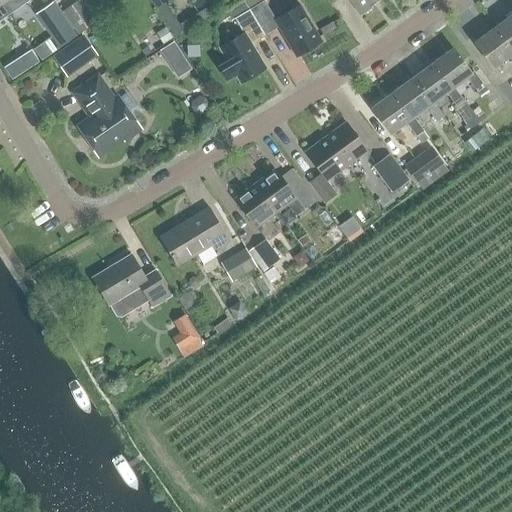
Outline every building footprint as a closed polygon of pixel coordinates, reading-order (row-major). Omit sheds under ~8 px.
[(0,0),(0,19),(11,12),(4,3),(3,4),(0,0)] [(4,3),(11,12),(11,13),(30,0),(0,0),(3,4),(4,3)] [(347,0),(360,16),(381,1),(379,0),(347,0)] [(61,13),(77,37),(94,25),(79,2),(61,13)] [(263,2),(248,11),(263,37),(277,29),(295,59),(320,44),(298,7),(274,21),(263,2)] [(74,37),(52,4),(37,15),(59,47),(74,37)] [(250,45),(263,37),(248,11),(233,20),(242,35),(218,49),(226,63),(217,68),(226,82),(235,77),(239,85),(265,70),(250,45)] [(511,16),(494,29),(511,53),(511,16)] [(511,53),(494,29),(473,44),(492,70),(508,59),(511,64),(511,53)] [(52,58),(63,74),(94,53),(82,36),(52,58)] [(179,40),(164,49),(182,78),(197,69),(179,40)] [(450,91),(453,89),(466,80),(476,93),(483,88),(472,74),(470,75),(452,50),(432,66),(450,91)] [(20,58),(4,69),(11,81),(28,70),(20,58)] [(478,123),(453,89),(450,91),(432,66),(411,80),(430,106),(432,104),(445,95),(456,108),(471,128),(478,123)] [(78,129),(97,157),(122,139),(124,141),(139,131),(117,99),(113,102),(97,79),(74,95),(91,120),(78,129)] [(430,106),(411,80),(391,95),(410,121),(412,119),(425,110),(436,124),(443,118),(432,104),(430,106)] [(427,140),(412,119),(410,121),(391,95),(370,110),(389,136),(405,124),(415,138),(420,144),(427,140)] [(189,108),(194,114),(200,115),(207,111),(208,104),(204,98),(198,97),(191,101),(189,108)] [(344,124),(325,139),(346,168),(366,153),(344,124)] [(326,182),(346,168),(325,139),(305,153),(320,174),(307,183),(323,204),(335,195),(326,182)] [(430,147),(403,166),(415,183),(442,164),(430,147)] [(389,154),(372,167),(391,193),(408,180),(389,154)] [(274,171),(254,186),(275,215),(287,206),(295,217),(303,212),(315,203),(300,184),(289,192),(274,171)] [(255,229),(275,215),(254,186),(234,200),(255,229)] [(213,252),(228,243),(208,210),(159,240),(175,268),(210,247),(213,252)] [(360,217),(346,223),(351,235),(365,229),(360,217)] [(343,237),(335,227),(329,232),(329,239),(333,244),(343,237)] [(247,251),(262,272),(279,260),(264,239),(247,251)] [(231,282),(255,267),(243,247),(219,262),(231,282)] [(144,279),(130,256),(92,279),(108,307),(115,318),(120,319),(147,302),(151,309),(170,298),(155,272),(144,279)] [(282,276),(275,265),(262,273),(269,285),(282,276)] [(177,297),(184,309),(197,302),(190,290),(177,297)] [(227,309),(235,321),(247,313),(239,301),(227,309)] [(212,328),(216,334),(230,324),(226,318),(212,328)] [(179,334),(171,338),(178,350),(198,337),(191,326),(179,334)]
